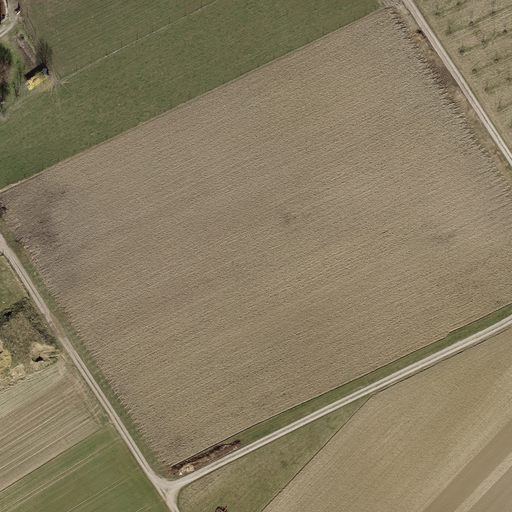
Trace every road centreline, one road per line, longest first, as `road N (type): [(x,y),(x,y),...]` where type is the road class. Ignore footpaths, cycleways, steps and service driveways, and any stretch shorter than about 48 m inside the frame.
road 1 (track): [(511,318),(163,492)]
road 2 (track): [(0,239),(163,492)]
road 3 (track): [(511,159),(408,0)]
